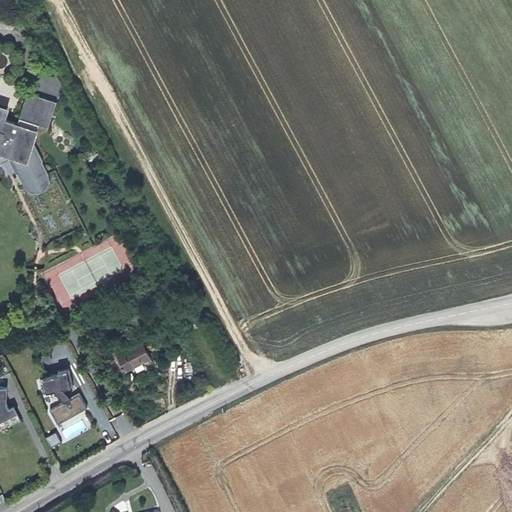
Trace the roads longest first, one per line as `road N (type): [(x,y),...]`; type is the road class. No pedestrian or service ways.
road 1 (tertiary): [(16,511),(131,441),(327,347),(511,302)]
road 2 (track): [(268,374),(63,0)]
road 3 (track): [(511,412),(420,511)]
